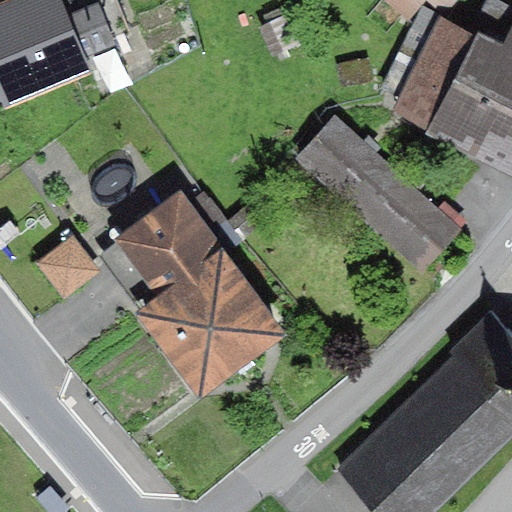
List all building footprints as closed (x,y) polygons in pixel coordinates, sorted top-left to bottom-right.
[(31,0),(0,13),(0,100),(5,113),(91,77),(86,63),(118,49),(111,35),(99,5),(70,18),(62,0),(31,0)] [(62,0),(70,18),(99,5),(111,35),(129,28),(117,0),(62,0)] [(383,0),(406,19),(421,0),(436,0),(450,12),(460,0),(383,0)] [(426,143),(511,183),(511,10),(490,0),(484,0),(466,37),(441,25),(402,101),(394,119),(430,136),(426,143)] [(383,91),(402,101),(441,25),(421,15),(383,91)] [(289,19),(260,31),(272,60),(301,48),(289,19)] [(368,62),(334,66),(338,94),(372,90),(368,62)] [(438,212),(335,120),(297,162),(424,277),(471,225),(447,203),(438,212)] [(205,194),(187,207),(224,257),(242,243),(205,194)] [(182,201),(103,259),(146,317),(137,323),(201,409),(288,344),(224,257),(187,207),(182,201)] [(90,281),(76,262),(53,277),(66,297),(90,281)] [(511,340),(489,319),(342,471),(384,511),(438,511),(511,435),(511,340)]
